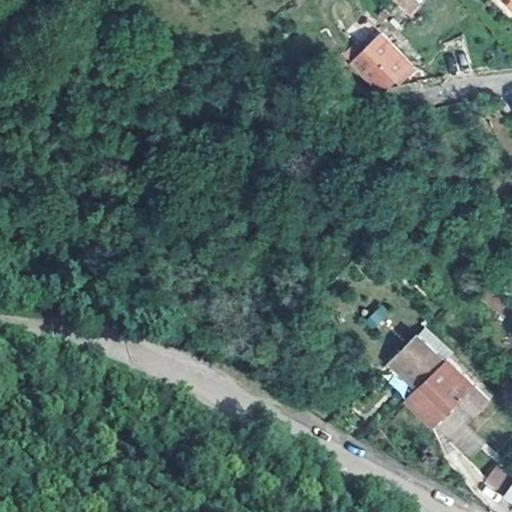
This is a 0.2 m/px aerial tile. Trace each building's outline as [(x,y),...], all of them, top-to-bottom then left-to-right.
[(418,7),(410,0),(402,0),(397,7),(409,17),(418,7)] [(387,15),(381,9),(376,15),(381,20),(387,15)] [(413,67),(371,25),(361,35),(368,42),(362,48),(353,40),(346,48),(341,55),(380,93),(401,73),(404,77),(413,67)] [(423,381),(444,360),(419,335),(397,355),(423,381)] [(445,359),(444,360),(423,381),(418,385),(402,401),(429,428),(446,412),(472,385),(445,359)] [(391,383),(386,378),(381,382),(386,388),(391,383)] [(504,494),(511,479),(511,473),(494,464),(483,484),(504,494)]
